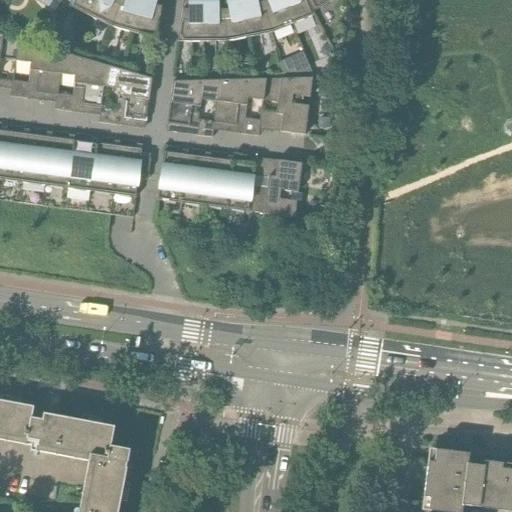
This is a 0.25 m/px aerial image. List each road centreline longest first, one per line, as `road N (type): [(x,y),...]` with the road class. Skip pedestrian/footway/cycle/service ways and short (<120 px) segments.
road 1 (primary): [(278,346),(0,307)]
road 2 (primary): [(0,334),(257,375)]
road 3 (primary): [(511,378),(278,346)]
road 4 (primary): [(288,380),(464,403)]
road 5 (residential): [(389,511),(401,421),(463,423)]
road 6 (tertiary): [(257,375),(246,511)]
road 7 (tertiary): [(268,511),(288,380)]
